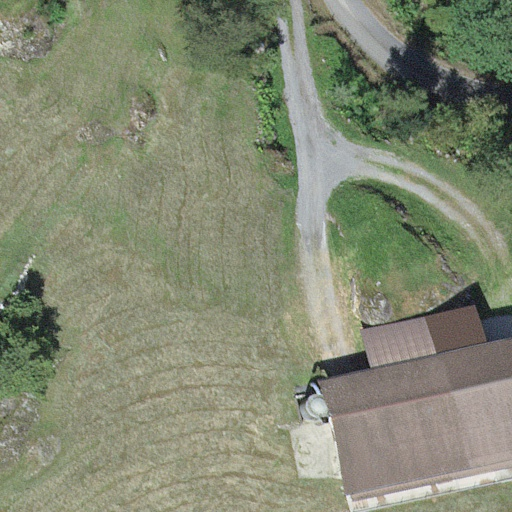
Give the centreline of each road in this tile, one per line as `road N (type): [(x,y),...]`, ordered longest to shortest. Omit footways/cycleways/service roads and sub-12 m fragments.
road 1 (track): [(338,360),(316,263),(288,0)]
road 2 (track): [(308,142),(413,177),(462,212),(488,241),(506,308)]
road 3 (unclassified): [(511,102),(403,64),(343,0)]
